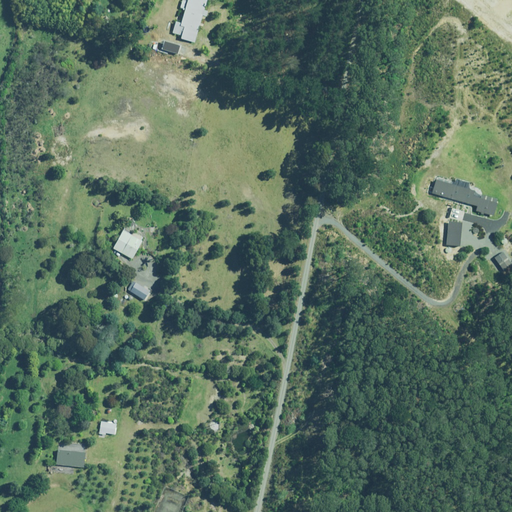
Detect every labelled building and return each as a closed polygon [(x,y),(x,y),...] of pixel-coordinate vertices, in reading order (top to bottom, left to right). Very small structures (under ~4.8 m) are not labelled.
[(188,0),(188,3),(182,1),(180,8),(187,10),(183,24),(176,22),(173,33),(182,36),(181,39),(195,43),(203,16),(207,17),(208,12),(204,11),(207,0),(188,0)] [(177,51),(167,48),(165,53),(175,56),(177,51)] [(476,192),(438,181),(434,195),(479,208),(478,212),(495,217),(500,200),(492,198),(490,202),(474,197),(476,192)] [(466,212),(451,208),(449,218),(463,222),(466,212)] [(136,238),(124,231),(114,249),(133,259),(143,241),(136,238)] [(219,426),(215,421),(209,426),(215,433),(219,430),(219,426)] [(117,424),(101,422),(100,435),(106,435),(106,434),(116,435),(117,424)] [(87,453),(59,451),(58,465),(86,468),(87,453)]
